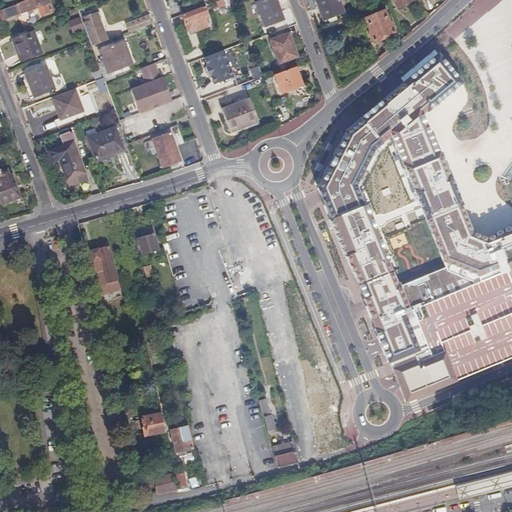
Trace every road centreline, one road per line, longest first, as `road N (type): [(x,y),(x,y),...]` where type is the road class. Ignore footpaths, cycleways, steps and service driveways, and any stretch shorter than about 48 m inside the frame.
road 1 (residential): [(0,506),(80,494),(36,225)]
road 2 (residential): [(278,187),(362,403)]
road 3 (residential): [(378,395),(292,181)]
road 4 (residential): [(155,0),(217,169)]
road 5 (tertiary): [(217,169),(52,220)]
road 6 (tertiary): [(461,0),(333,107)]
road 7 (residential): [(367,429),(356,447),(221,486)]
road 8 (residential): [(52,220),(0,83)]
road 9 (residential): [(511,368),(396,410)]
